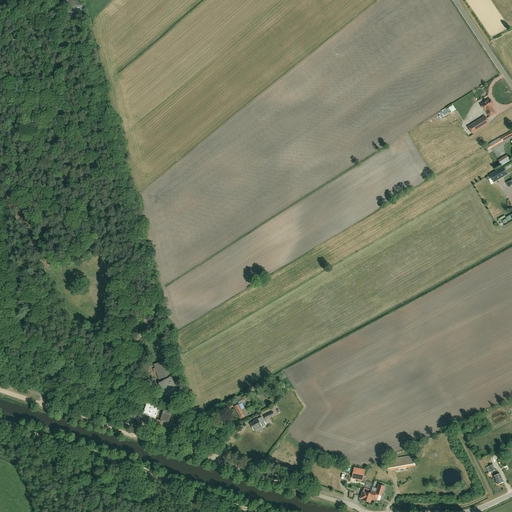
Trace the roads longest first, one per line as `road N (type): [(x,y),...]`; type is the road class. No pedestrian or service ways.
road 1 (track): [(362,511),(0,388)]
road 2 (track): [(0,421),(256,511)]
